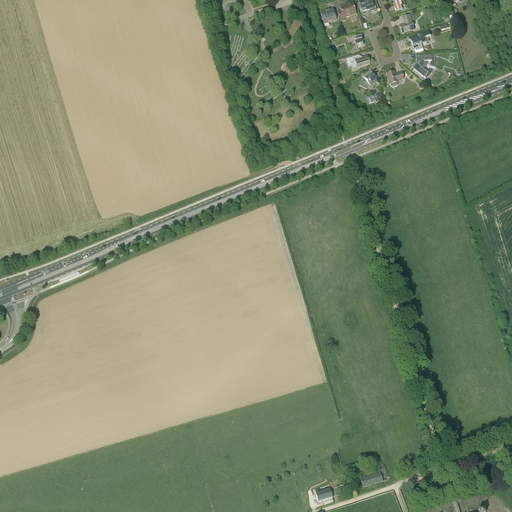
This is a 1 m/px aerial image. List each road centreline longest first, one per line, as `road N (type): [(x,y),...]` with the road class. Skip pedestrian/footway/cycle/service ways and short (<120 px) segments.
road 1 (primary): [(464,101),(7,285)]
road 2 (primary): [(16,292),(464,101)]
